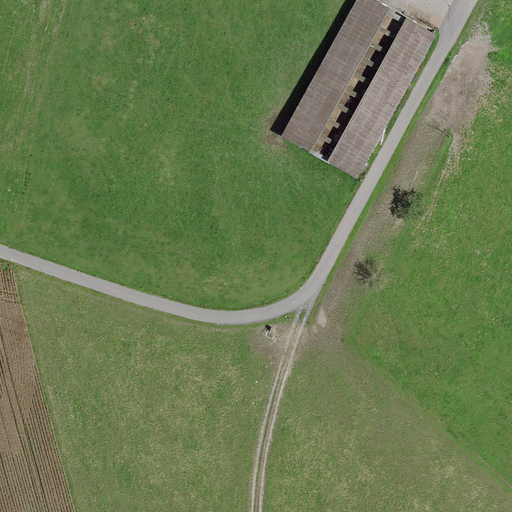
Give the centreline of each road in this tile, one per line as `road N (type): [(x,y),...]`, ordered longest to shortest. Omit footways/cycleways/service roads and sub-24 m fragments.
road 1 (residential): [(467,0),(305,296),(266,312),(215,316),(0,251)]
road 2 (track): [(257,511),(267,432),(305,296),(511,494)]
